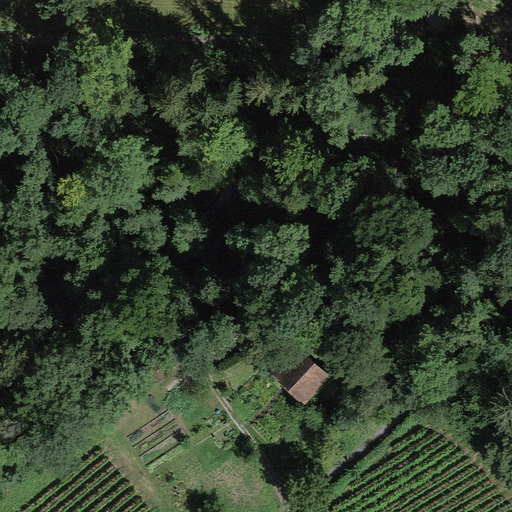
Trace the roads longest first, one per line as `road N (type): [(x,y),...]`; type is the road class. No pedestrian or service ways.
road 1 (track): [(293,510),(203,369),(210,353),(268,341)]
road 2 (track): [(420,399),(291,511)]
